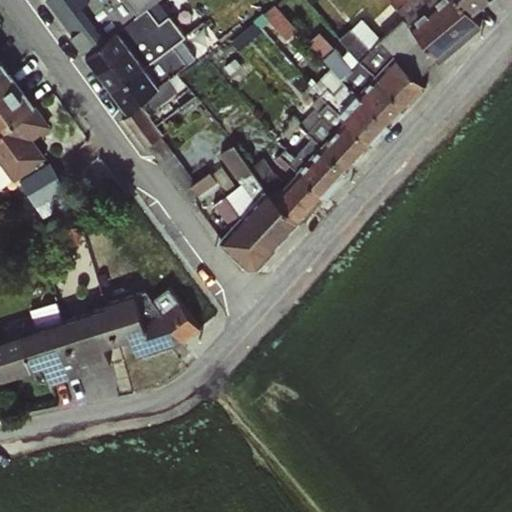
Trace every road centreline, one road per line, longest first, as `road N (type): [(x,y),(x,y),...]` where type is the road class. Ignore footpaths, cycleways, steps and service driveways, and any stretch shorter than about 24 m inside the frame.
road 1 (residential): [(260,311),(20,0)]
road 2 (unclassified): [(260,311),(511,35)]
road 3 (unclassified): [(0,430),(164,397),(260,311)]
